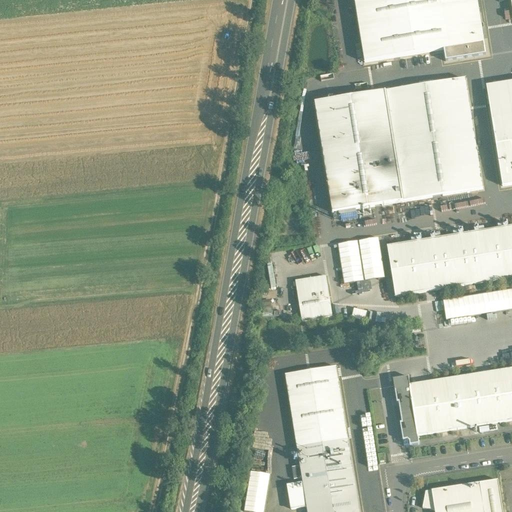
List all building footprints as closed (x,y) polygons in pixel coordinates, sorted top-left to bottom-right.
[(456,0),(354,0),(364,63),(464,47),(460,26),(456,0)] [(476,0),(456,0),(460,26),(480,23),(476,0)] [(480,23),(460,26),(464,47),(483,44),(480,23)] [(465,80),(314,104),(332,214),(482,190),(465,80)] [(511,82),(486,87),(489,107),(511,103),(511,82)] [(511,103),(489,107),(502,187),(511,185),(511,103)] [(511,227),(387,248),(395,298),(511,278),(511,227)] [(378,240),(338,247),(345,287),(385,280),(378,240)] [(325,277),(295,282),(301,322),(332,318),(325,277)] [(511,291),(444,303),(448,322),(511,311),(511,291)] [(336,368),(285,376),(297,448),(347,440),(336,368)] [(511,370),(409,386),(417,437),(511,421),(511,370)] [(409,386),(408,380),(409,380),(408,378),(393,380),(396,404),(398,404),(401,424),(400,424),(402,442),(403,442),(403,444),(407,447),(409,446),(409,447),(419,445),(419,443),(418,443),(417,437),(409,386)] [(358,511),(347,440),(297,448),(300,467),(302,479),(303,484),(306,507),(307,511),(358,511)] [(300,467),(292,468),(294,480),(302,479),(300,467)] [(252,471),(245,511),(250,511),(265,511),(271,474),(252,471)] [(502,511),(497,481),(479,484),(483,511),(502,511)] [(303,484),(287,487),(291,510),(306,507),(303,484)] [(483,511),(479,484),(425,493),(422,509),(434,511),(483,511)]
